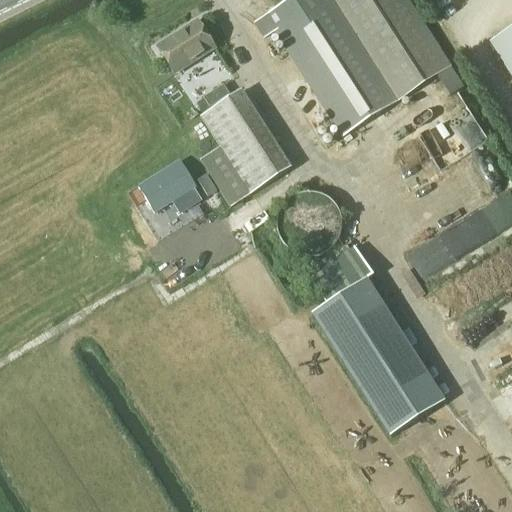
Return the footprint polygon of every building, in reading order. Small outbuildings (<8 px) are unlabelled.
[(263,42),(274,34),(341,141),(450,69),(405,0),(292,0),(253,26),(263,42)] [(174,76),(215,50),(197,23),(157,49),(174,76)] [(511,28),(489,44),(511,81),(511,28)] [(222,88),(202,101),(209,111),(228,98),(222,88)] [(199,118),(220,149),(250,196),(293,171),(243,90),(199,118)] [(203,161),(199,164),(230,210),(250,196),(220,149),(203,161)] [(194,189),(179,164),(138,189),(153,215),(194,189)] [(198,197),(187,204),(191,210),(201,204),(198,197)] [(364,282),(312,318),(409,474),(465,437),(364,282)]
